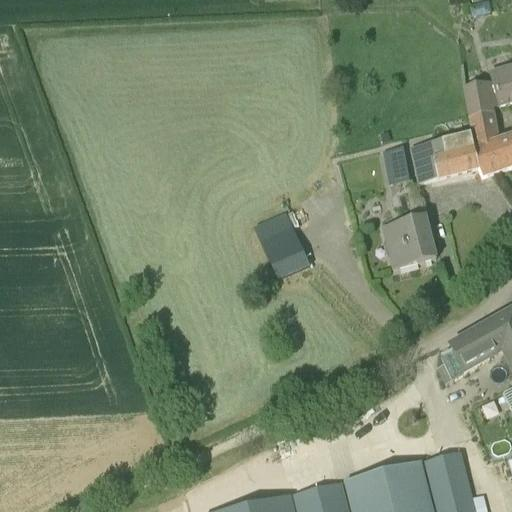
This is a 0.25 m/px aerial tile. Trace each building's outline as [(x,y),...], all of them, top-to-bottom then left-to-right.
[(502,110),(511,106),(511,73),(493,79),(495,86),(502,110)] [(284,75),(242,81),(251,142),(293,136),(284,75)] [(502,110),(495,86),(486,88),(491,113),(502,110)] [(463,96),(468,121),(491,115),(491,113),(486,88),(463,92),(463,96)] [(511,171),(511,142),(497,148),(491,115),(468,121),(472,141),(478,174),(482,181),(511,171)] [(418,188),(478,174),(472,141),(412,154),(418,188)] [(388,189),(390,188),(411,184),(405,150),(382,156),(388,189)] [(311,269),(286,214),(253,229),(278,284),(311,269)] [(393,274),(436,263),(425,220),(381,232),(393,274)] [(511,315),(438,357),(444,368),(437,372),(446,387),(500,355),(511,377),(511,392),(503,396),(511,418),(511,315)] [(473,511),(471,502),(460,457),(422,466),(434,511),(473,511)] [(432,511),(421,466),(341,487),(347,511),(432,511)] [(296,511),(346,511),(340,487),(293,499),(296,511)] [(296,511),(293,499),(242,511),(296,511)]
